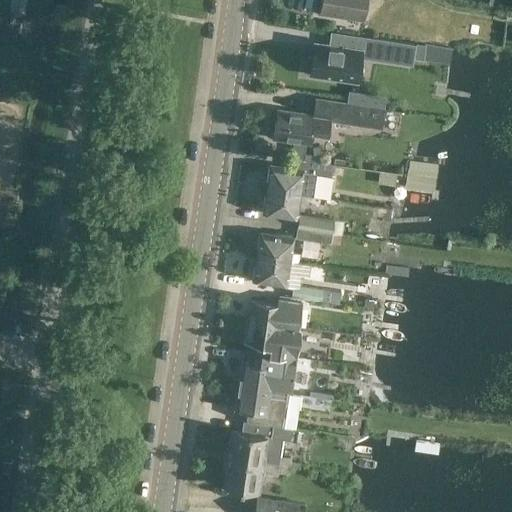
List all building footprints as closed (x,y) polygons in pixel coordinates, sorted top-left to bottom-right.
[(367,0),(321,0),(319,13),(364,21),(367,0)] [(386,41),(332,33),(330,46),(315,44),(313,59),(309,58),(307,72),(311,72),(310,75),(358,81),(361,56),(384,59),(386,41)] [(359,93),(357,105),(383,109),(384,97),(359,93)] [(380,127),(383,109),(357,105),(315,99),(313,116),(277,111),(273,137),(309,142),(311,132),(326,134),(328,120),(380,127)] [(269,182),(268,190),(300,195),(300,194),(312,195),(316,173),(331,176),(333,164),(289,158),(289,159),(290,159),(289,167),(283,166),(282,169),(269,167),(267,181),(269,182)] [(396,173),(379,171),(377,184),(394,186),(396,173)] [(299,203),(300,195),(268,190),(267,198),(265,198),(263,211),(276,213),(276,216),(293,219),(296,202),(299,203)] [(299,220),(298,228),(342,234),(343,221),(300,215),(299,220)] [(342,234),(298,228),(297,239),(340,244),(342,234)] [(289,251),(291,237),(273,234),(273,238),(259,236),(257,249),(259,249),(258,257),(291,262),(292,252),(289,251)] [(308,275),(310,265),(291,262),(258,257),(257,265),(255,264),(252,279),(266,281),(266,284),(284,287),(286,272),(308,275)] [(336,304),(338,292),(294,286),(292,297),(336,304)] [(296,326),(300,301),(277,298),(277,303),(251,300),(250,303),(247,304),(246,309),(248,311),(247,319),(296,326)] [(296,327),(296,326),(247,319),(246,327),(243,328),(242,333),(244,336),(244,341),(250,342),(249,350),(253,351),(276,354),(295,357),(299,328),(296,327)] [(242,361),(238,384),(289,393),(295,357),(276,354),(253,351),(252,363),(242,361)] [(245,410),(243,421),(281,428),(282,427),(289,428),(295,429),(300,394),(289,393),(238,384),(234,408),(245,410)] [(281,428),(243,421),(242,433),(231,431),(227,452),(291,462),(291,457),(279,455),(282,439),(287,440),(289,428),(282,427),(281,428)] [(289,474),(291,462),(227,452),(222,485),(256,491),(259,471),(277,474),(277,472),(289,474)] [(4,460),(2,471),(11,472),(13,461),(4,460)] [(257,497),(254,511),(331,511),(304,508),(304,504),(257,497)]
